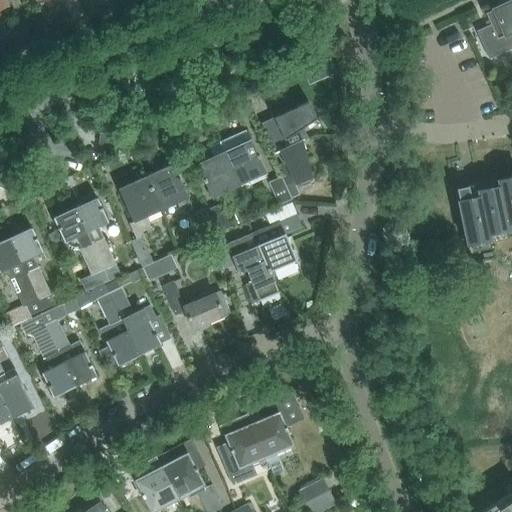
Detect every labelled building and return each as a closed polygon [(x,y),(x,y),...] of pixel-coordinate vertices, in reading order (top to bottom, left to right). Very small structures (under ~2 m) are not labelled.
[(511,1),(485,14),(490,25),(476,32),(488,59),(511,48),(511,1)] [(270,14),(263,17),(266,25),(273,22),(270,14)] [(329,59),(318,64),(324,78),(335,73),(329,59)] [(261,124),(271,144),(279,140),(284,148),(302,140),(308,137),(302,128),(316,119),(308,102),(289,111),(286,105),(270,113),(273,118),(261,124)] [(247,130),(219,143),(239,186),(265,174),(250,141),(252,140),(247,130)] [(272,155),(279,152),(278,151),(284,148),(279,140),(271,144),(268,145),(272,155)] [(284,148),(278,151),(279,152),(284,163),(277,166),(286,186),(293,183),(294,185),(311,178),(302,140),(284,148)] [(239,186),(219,143),(191,156),(204,183),(206,182),(213,198),(239,186)] [(172,164),(145,177),(161,211),(188,198),(172,164)] [(267,183),(274,196),(278,205),(292,198),(288,191),(286,186),(281,176),(267,183)] [(511,176),(456,189),(458,200),(469,253),(471,253),(469,244),(489,240),(490,243),(491,242),(489,234),(509,230),(509,232),(511,232),(509,224),(511,222),(511,176)] [(118,189),(133,223),(129,225),(136,239),(141,236),(139,233),(150,228),(145,218),(161,211),(145,177),(118,189)] [(286,186),(288,191),(292,198),(299,195),(294,185),(293,183),(286,186)] [(97,198),(75,208),(108,282),(120,277),(115,266),(103,237),(102,238),(97,228),(108,223),(97,198)] [(221,203),(205,211),(216,234),(233,226),(228,213),(226,214),(221,203)] [(239,224),(253,217),(248,206),(234,213),(239,224)] [(108,282),(75,208),(52,218),(66,247),(67,248),(73,251),(76,251),(79,250),(91,275),(80,280),(85,292),(108,282)] [(216,234),(205,211),(204,208),(193,213),(204,239),(216,234)] [(252,234),(256,245),(267,272),(270,271),(296,261),(285,234),(301,227),(296,215),(252,234)] [(175,222),(167,226),(171,234),(179,230),(175,222)] [(21,263),(43,310),(54,304),(38,267),(33,257),(43,253),(31,228),(9,238),(21,263)] [(130,242),(141,268),(170,255),(170,254),(153,263),(141,237),(130,242)] [(13,279),(24,304),(29,316),(43,310),(21,263),(9,238),(0,242),(0,272),(5,270),(10,280),(13,279)] [(267,272),(256,245),(231,256),(224,239),(211,245),(222,270),(234,265),(238,274),(246,271),(258,301),(279,293),(270,271),(267,272)] [(170,255),(141,268),(147,281),(177,268),(170,255)] [(127,330),(126,330),(138,355),(160,344),(148,319),(155,316),(150,306),(134,314),(117,281),(106,286),(127,330)] [(219,290),(214,293),(182,306),(172,281),(161,286),(174,316),(185,312),(192,329),(229,313),(219,290)] [(109,336),(110,338),(105,341),(107,346),(113,359),(117,365),(138,355),(126,330),(127,330),(106,286),(104,284),(75,298),(79,308),(96,300),(109,327),(113,334),(109,336)] [(67,314),(79,308),(75,298),(62,305),(67,314)] [(31,318),(29,316),(24,304),(3,314),(9,328),(31,318)] [(63,362),(63,363),(74,386),(96,376),(79,341),(69,346),(51,309),(40,315),(63,362)] [(45,368),(47,370),(41,373),(53,397),(74,386),(63,363),(63,362),(40,315),(27,321),(32,331),(45,358),(49,366),(45,368)] [(107,346),(96,351),(102,364),(113,359),(107,346)] [(0,396),(11,418),(32,407),(20,383),(6,390),(0,380),(5,378),(0,366),(0,396)] [(0,423),(11,418),(0,396),(0,423)] [(247,414),(265,458),(273,477),(284,473),(276,453),(293,446),(285,427),(303,420),(293,396),(247,414)] [(238,469),(265,458),(247,414),(219,426),(231,454),(238,469)] [(178,499),(187,494),(189,497),(196,493),(206,511),(213,511),(221,508),(210,486),(208,483),(205,485),(195,467),(203,463),(191,439),(156,458),(178,499)] [(150,511),(153,511),(178,499),(156,458),(129,472),(150,511)] [(298,491),(305,504),(329,492),(322,479),(316,482),(312,475),(305,479),(308,486),(298,491)] [(511,511),(511,491),(481,511),(511,511)] [(329,492),(305,504),(308,511),(319,511),(335,504),(329,492)] [(107,511),(95,493),(70,511),(107,511)]
